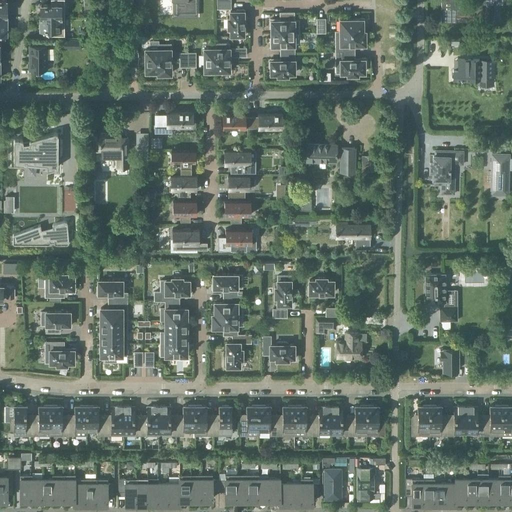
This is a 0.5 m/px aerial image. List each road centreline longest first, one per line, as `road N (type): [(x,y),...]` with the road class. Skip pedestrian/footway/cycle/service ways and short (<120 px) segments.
road 1 (residential): [(394,389),(400,93)]
road 2 (residential): [(253,92),(257,6),(368,5)]
road 3 (residential): [(210,93),(13,93)]
road 4 (residential): [(210,93),(209,214)]
road 5 (residential): [(374,92),(253,92)]
